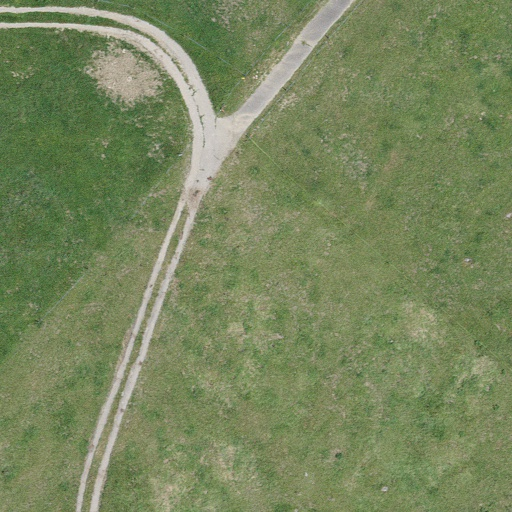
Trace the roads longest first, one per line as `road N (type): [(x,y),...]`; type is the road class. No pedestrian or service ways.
road 1 (track): [(0,17),(67,17),(164,39),(199,96),(197,150),(80,511)]
road 2 (track): [(185,185),(343,0)]
